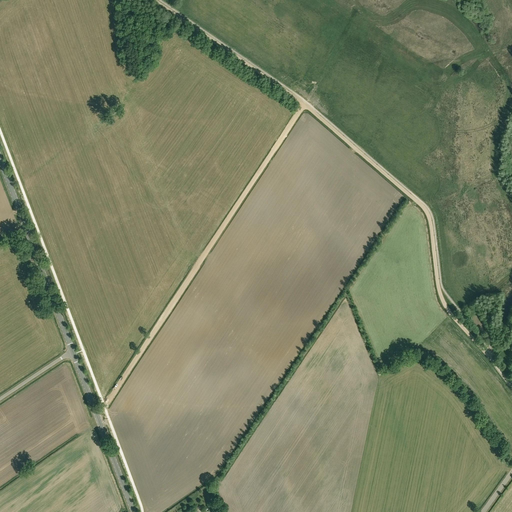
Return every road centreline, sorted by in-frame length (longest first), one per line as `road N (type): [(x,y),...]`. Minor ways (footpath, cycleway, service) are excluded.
road 1 (track): [(152,0),(304,104),(425,208),(440,299),(489,358)]
road 2 (track): [(96,414),(306,102)]
road 3 (tertiary): [(133,511),(0,161)]
